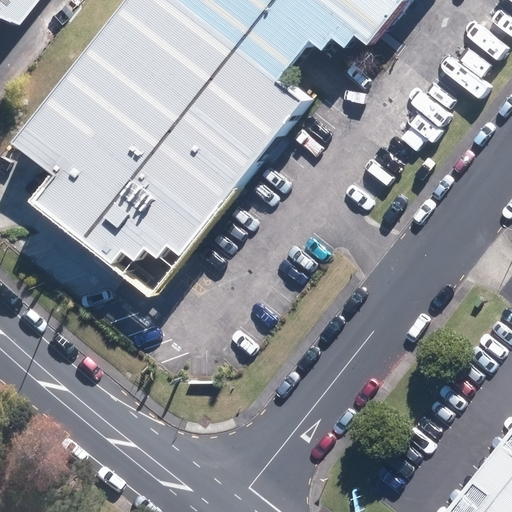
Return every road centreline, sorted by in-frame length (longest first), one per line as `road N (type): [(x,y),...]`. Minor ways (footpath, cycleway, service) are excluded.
road 1 (residential): [(228,511),(511,158)]
road 2 (secondary): [(214,511),(0,336)]
